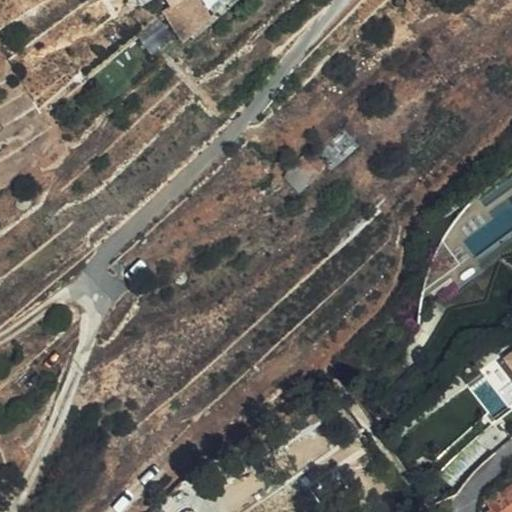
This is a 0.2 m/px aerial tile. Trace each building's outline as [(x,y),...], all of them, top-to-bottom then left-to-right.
[(300,162),(311,176),(326,164),(315,150),(300,162)] [(286,172),(298,186),(311,176),(300,162),(286,172)] [(504,234),(493,218),(482,226),(464,202),(424,231),(448,263),(488,233),(494,242),(504,234)] [(511,389),(511,368),(504,358),(494,365),(511,389)] [(321,511),(305,479),(235,511),(321,511)] [(489,495),(496,504),(511,493),(511,490),(506,482),(489,495)] [(511,511),(511,493),(496,504),(500,511),(511,511)]
